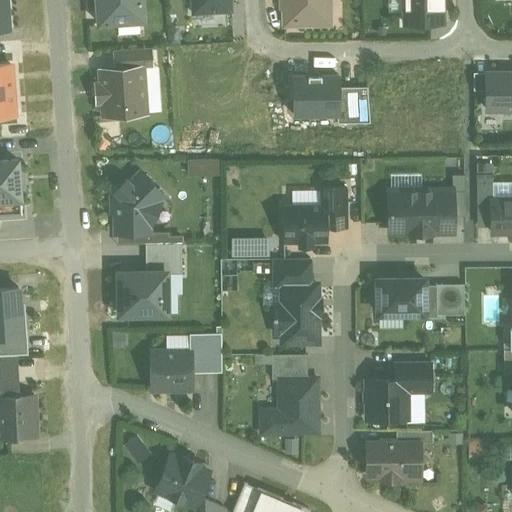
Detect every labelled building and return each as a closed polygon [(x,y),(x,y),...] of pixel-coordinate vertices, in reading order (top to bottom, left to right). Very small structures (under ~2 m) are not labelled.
[(0,0),(0,30),(9,30),(6,0),(0,0)] [(94,0),(96,25),(145,22),(143,0),(94,0)] [(191,0),(192,11),(228,9),(227,0),(191,0)] [(283,0),(284,23),(329,23),(329,0),(283,0)] [(405,0),(406,23),(444,22),(443,0),(405,0)] [(112,49),(114,66),(145,63),(145,67),(154,67),(152,46),(112,49)] [(97,67),(100,117),(149,113),(145,67),(145,63),(114,66),(97,67)] [(11,64),(0,64),(0,89),(12,89),(11,64)] [(511,73),(484,74),(484,111),(511,111),(511,73)] [(292,80),(292,116),(337,116),(337,86),(337,80),(292,80)] [(367,86),(337,86),(337,116),(337,123),(369,123),(367,86)] [(12,89),(0,89),(0,114),(14,114),(12,89)] [(0,215),(20,214),(17,152),(0,152),(0,215)] [(110,193),(112,235),(149,233),(168,195),(142,165),(110,193)] [(492,172),(478,171),(479,202),(485,202),(485,194),(492,194),(492,172)] [(466,175),(454,175),(454,191),(454,216),(466,216),(466,175)] [(348,187),(321,188),(322,204),(328,204),(328,227),(348,227),(348,187)] [(454,191),(390,192),(391,231),(410,231),(410,233),(435,233),(435,231),(454,231),(454,216),(454,191)] [(511,200),(492,200),(492,232),(511,232),(511,200)] [(322,204),(284,205),(285,243),(299,242),(299,246),(314,246),(314,242),(329,242),(328,227),(328,204),(322,204)] [(237,237),(237,256),(263,256),(263,238),(237,237)] [(145,243),(145,270),(170,270),(170,274),(181,274),(181,243),(145,243)] [(311,258),(276,259),(276,286),(283,285),(283,284),(312,284),(311,258)] [(254,259),(222,259),(222,291),(239,291),(239,275),(242,272),(254,271),(254,273),(271,273),(271,263),(254,263),(254,259)] [(115,270),(115,317),(170,317),(170,274),(170,270),(145,270),(115,270)] [(425,279),(379,280),(379,287),(376,287),(376,306),(379,306),(379,313),(423,313),(423,317),(438,317),(438,315),(437,315),(437,285),(425,285),(425,279)] [(312,284),(283,284),(283,285),(283,304),(276,304),(276,317),(275,317),(275,320),(276,320),(277,333),(297,332),(297,343),(319,342),(319,315),(322,315),(322,307),(319,307),(319,284),(312,284)] [(465,284),(437,284),(437,285),(437,315),(438,315),(465,314),(465,284)] [(23,296),(0,297),(0,348),(25,347),(23,296)] [(195,353),(195,369),(221,369),(220,332),(190,332),(191,353),(195,353)] [(149,354),(150,390),(195,390),(195,369),(195,353),(191,353),(149,354)] [(309,354),(273,355),(273,380),(280,380),(280,379),(309,378),(309,354)] [(432,363),(396,363),(396,380),(407,380),(407,390),(432,390),(432,363)] [(309,378),(280,379),(280,380),(280,410),(262,410),(263,433),(319,433),(319,378),(309,378)] [(396,380),(369,380),(369,420),(408,419),(407,390),(407,380),(396,380)] [(35,395),(0,396),(0,438),(37,437),(35,395)] [(420,431),(398,431),(398,443),(420,443),(420,431)] [(434,431),(420,431),(420,443),(434,443),(434,431)] [(473,440),(474,459),(492,459),(491,439),(473,440)] [(398,443),(369,444),(369,476),(383,476),(383,480),(421,479),(421,467),(420,452),(420,443),(398,443)] [(0,456),(10,456),(9,444),(0,444),(0,456)] [(200,464),(184,458),(183,460),(172,456),(157,491),(196,507),(210,472),(199,467),(200,464)] [(246,484),(234,511),(251,511),(261,490),(246,484)] [(299,511),(302,507),(261,490),(251,511),(299,511)] [(227,511),(227,509),(206,500),(205,501),(205,511),(227,511)]
